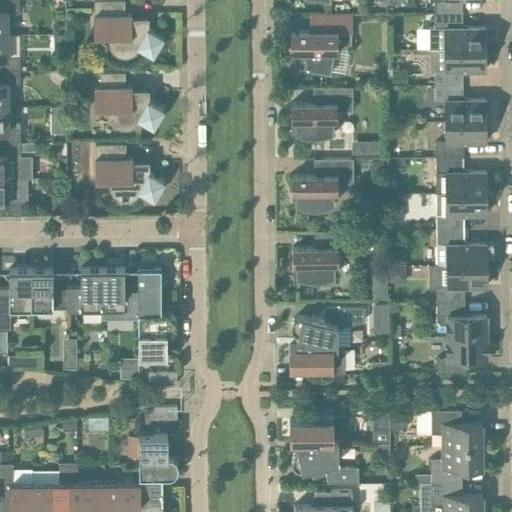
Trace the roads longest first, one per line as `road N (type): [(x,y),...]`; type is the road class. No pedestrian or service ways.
road 1 (residential): [(245,386),(259,348),(258,0)]
road 2 (residential): [(196,229),(194,0)]
road 3 (residential): [(0,231),(196,229)]
road 4 (residential): [(214,388),(199,341),(196,229)]
road 5 (residential): [(261,511),(260,431),(245,386)]
road 6 (residential): [(200,511),(199,431),(214,388)]
